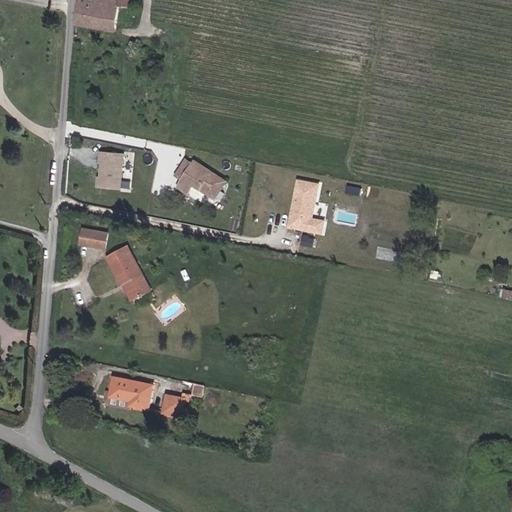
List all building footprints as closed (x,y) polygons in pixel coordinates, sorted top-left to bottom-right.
[(76,0),(73,23),(113,29),(117,8),(133,9),(134,0),(76,0)] [(103,150),(100,187),(125,189),(127,152),(103,150)] [(218,195),(229,180),(197,159),(195,161),(188,157),(178,172),(185,176),(183,179),(193,186),(197,181),(218,195)] [(290,228),(326,234),(328,218),(317,216),(323,182),(299,178),(290,228)] [(191,190),(193,186),(183,179),(180,183),(191,190)] [(88,231),(86,246),(103,248),(105,233),(88,231)] [(151,290),(127,244),(107,254),(121,283),(124,281),(133,299),(151,290)] [(121,283),(134,308),(155,298),(151,290),(133,299),(124,281),(121,283)] [(110,393),(150,401),(152,388),(113,380),(110,393)] [(185,397),(198,400),(201,388),(188,385),(185,397)] [(102,406),(125,410),(126,405),(127,400),(110,397),(110,394),(105,393),(102,406)] [(126,405),(148,410),(150,401),(110,393),(110,394),(110,397),(127,400),(126,405)] [(179,407),(183,407),(185,397),(167,393),(165,404),(179,407)] [(163,411),(178,414),(179,407),(165,404),(163,411)]
